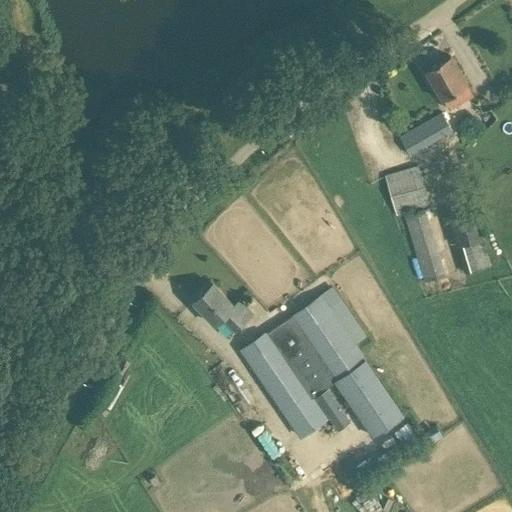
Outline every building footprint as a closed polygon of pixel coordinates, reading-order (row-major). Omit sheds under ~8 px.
[(474,94),(468,84),(469,84),(451,54),(426,69),(444,99),(444,98),(450,108),(474,94)] [(398,135),(408,154),(452,130),(442,111),(398,135)] [(425,208),(430,206),(419,165),(385,175),(396,216),(404,214),(424,282),(445,276),(425,208)] [(0,200),(0,217),(8,209),(0,200)] [(449,217),(464,272),(490,265),(475,210),(449,217)] [(215,323),(223,315),(236,329),(253,312),(240,299),(234,304),(213,281),(194,300),(215,323)] [(299,431),(325,413),(313,396),(335,381),(372,436),(403,416),(366,359),(329,305),(341,297),(333,286),(242,349),(265,381),(299,431)] [(328,387),(315,396),(338,428),(351,419),(328,387)] [(403,511),(388,484),(378,490),(390,511),(403,511)]
